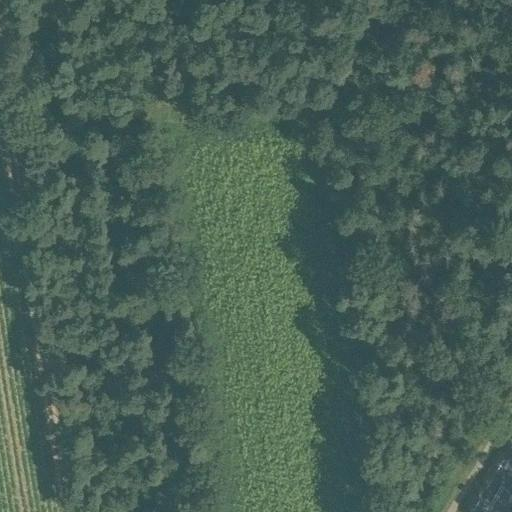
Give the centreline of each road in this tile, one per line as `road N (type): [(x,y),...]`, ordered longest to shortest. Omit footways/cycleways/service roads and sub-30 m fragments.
road 1 (track): [(0,57),(73,511)]
road 2 (track): [(418,0),(494,412),(511,424)]
